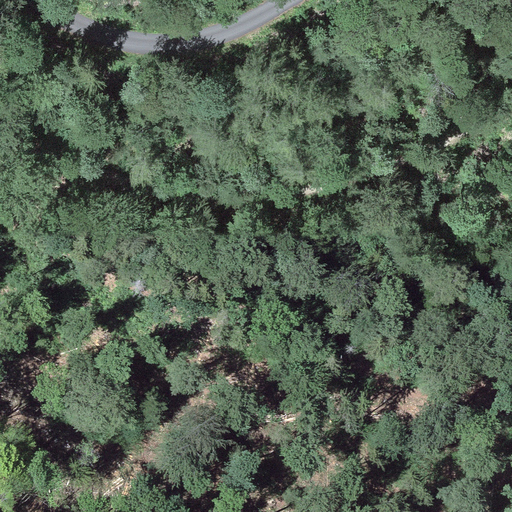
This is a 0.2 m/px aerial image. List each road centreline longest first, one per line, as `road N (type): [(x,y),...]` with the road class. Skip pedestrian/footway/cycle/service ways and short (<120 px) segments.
road 1 (track): [(511,108),(388,166),(263,197),(148,190),(0,131)]
road 2 (unclassified): [(288,0),(228,31),(167,44),(97,32),(34,0)]
